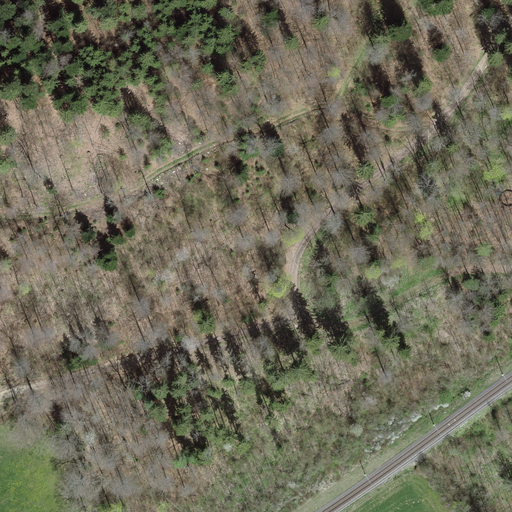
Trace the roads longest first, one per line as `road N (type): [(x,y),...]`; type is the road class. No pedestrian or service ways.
road 1 (track): [(511,20),(449,117),(302,242),(292,282),(301,314)]
road 2 (track): [(301,314),(0,398)]
road 3 (track): [(301,314),(338,327),(444,277),(511,268)]
